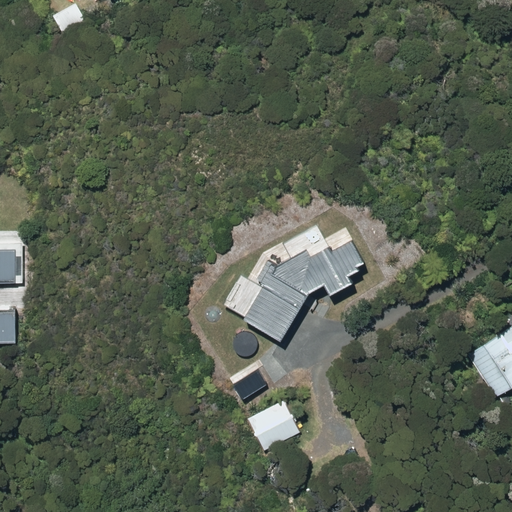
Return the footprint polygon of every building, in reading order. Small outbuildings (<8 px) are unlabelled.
[(62,39),(76,30),(68,17),(54,26),(62,39)] [(249,319),(285,340),(313,292),(330,283),(336,295),(360,281),(354,271),(368,263),(355,240),(336,250),(344,263),(324,275),(299,256),(280,270),(278,269),(268,283),(270,284),(249,319)] [(0,341),(19,342),(19,310),(0,309),(0,281),(19,281),(18,249),(0,249),(0,341)] [(317,305),(295,332),(316,350),(339,323),(317,305)] [(511,329),(473,355),(498,395),(511,386),(511,329)] [(266,448),(302,431),(287,400),(251,417),(266,448)]
